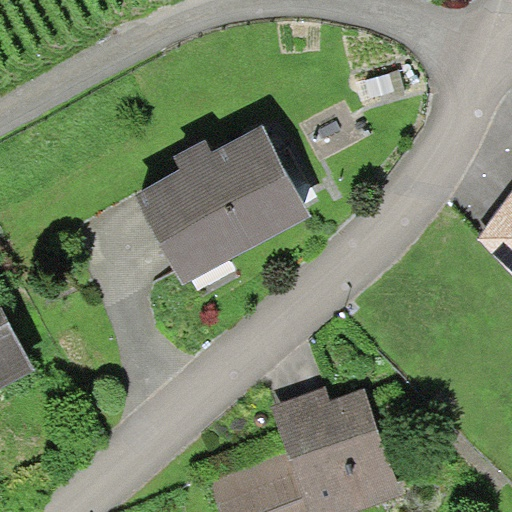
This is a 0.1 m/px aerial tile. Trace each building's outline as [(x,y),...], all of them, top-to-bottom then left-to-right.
[(181,169),(135,193),(183,283),(311,216),(263,126),(213,153),(206,139),(174,155),(181,169)] [(511,195),(477,240),(511,274),(511,195)] [(0,387),(36,369),(0,300),(0,387)] [(327,386),(272,406),(289,453),(310,511),(357,511),(407,494),(396,461),(391,463),(364,388),(332,400),(327,386)] [(220,511),(310,511),(289,453),(210,482),(220,511)]
